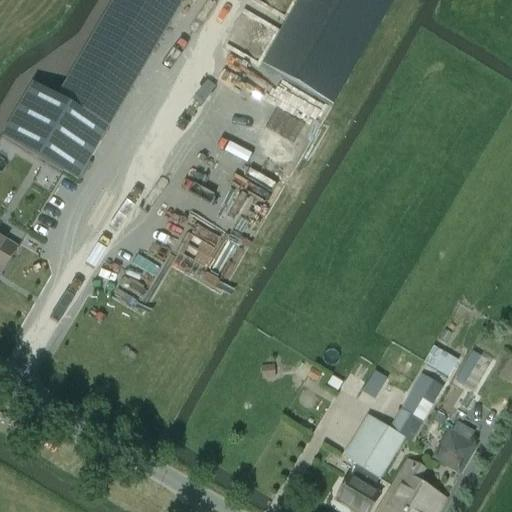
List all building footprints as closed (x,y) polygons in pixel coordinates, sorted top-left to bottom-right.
[(114,0),(57,99),(108,129),(184,0),(114,0)] [(394,0),(299,0),(262,66),(333,107),(394,0)] [(33,85),(2,137),(44,161),(78,181),(108,129),(57,99),(33,85)] [(44,161),(38,172),(72,191),(78,181),(44,161)] [(205,231),(223,241),(227,233),(228,234),(244,206),(253,211),(265,188),(237,173),(205,231)] [(0,273),(16,247),(0,237),(0,273)] [(444,331),(439,339),(446,343),(451,335),(444,331)] [(450,378),(460,360),(434,346),(424,363),(450,378)] [(261,381),(274,381),(273,368),(261,369),(261,381)] [(307,378),(315,383),(319,376),(311,371),(307,378)] [(420,378),(389,430),(372,420),(351,455),(360,460),(351,477),(350,477),(336,501),(354,511),(370,511),(381,496),(372,491),(385,469),(386,470),(404,440),(411,444),(442,391),(420,378)] [(430,421),(442,429),(446,422),(434,415),(430,421)] [(451,432),(435,460),(447,466),(463,439),(469,442),(474,434),(457,423),(452,432),(451,432)] [(438,511),(446,498),(418,483),(425,469),(408,461),(376,511),(438,511)]
